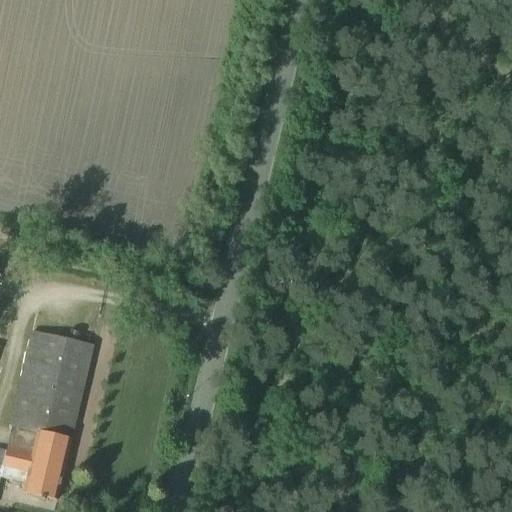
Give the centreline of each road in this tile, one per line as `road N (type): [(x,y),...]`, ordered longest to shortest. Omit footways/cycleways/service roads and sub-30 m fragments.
road 1 (unclassified): [(300,0),(176,511)]
road 2 (track): [(345,511),(206,396)]
